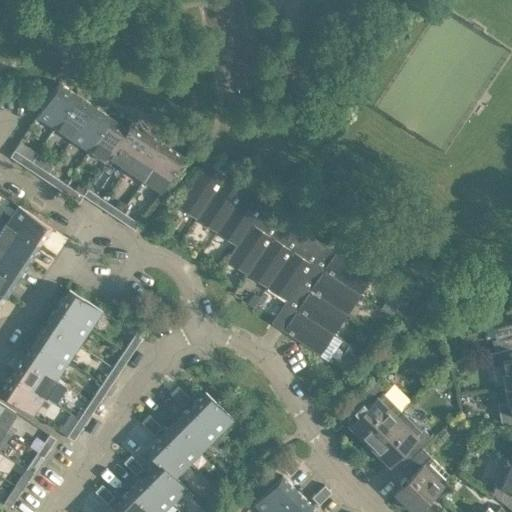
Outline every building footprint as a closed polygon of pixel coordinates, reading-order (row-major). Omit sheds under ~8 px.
[(59,83),(36,116),(54,128),(77,94),(59,83)] [(71,139),(94,106),(77,94),(54,128),(71,139)] [(94,106),(71,139),(88,151),(111,117),(94,106)] [(106,162),(111,156),(110,155),(128,128),(127,128),(111,117),(88,151),(106,162)] [(131,121),(127,128),(128,128),(110,155),(111,156),(127,166),(149,133),(131,121)] [(149,133),(127,166),(144,178),(166,144),(149,133)] [(162,189),(184,156),(166,144),(144,178),(162,189)] [(14,149),(10,156),(28,168),(32,161),(14,149)] [(32,161),(28,168),(44,179),(49,172),(32,161)] [(201,167),(176,204),(197,218),(221,181),(201,167)] [(62,190),(66,184),(49,172),(44,179),(62,190)] [(217,231),(241,194),(221,181),(197,218),(217,231)] [(80,182),(75,189),(83,195),(88,188),(88,187),(80,182)] [(84,195),(83,195),(75,189),(66,184),(62,190),(79,202),(84,195)] [(88,188),(83,195),(84,195),(101,207),(105,200),(88,188)] [(252,223),(262,208),(241,194),(217,231),(237,244),(252,223)] [(105,200),(101,207),(118,218),(122,211),(105,200)] [(52,226),(18,204),(6,221),(40,244),(52,226)] [(135,230),(140,223),(122,211),(118,218),(135,230)] [(0,231),(0,241),(29,261),(40,244),(6,221),(0,231)] [(237,244),(227,259),(247,273),(272,236),(252,223),(237,244)] [(268,286),(292,249),(272,236),(247,273),(268,286)] [(29,261),(0,241),(0,266),(17,278),(29,261)] [(374,273),(337,248),(324,269),(361,294),(374,273)] [(288,300),(313,263),(292,249),(268,286),(288,300)] [(0,290),(6,295),(17,278),(0,266),(0,290)] [(310,289),(347,314),(361,294),(324,269),(310,289)] [(103,310),(69,287),(57,305),(91,327),(103,310)] [(297,309),(334,334),(347,314),(310,289),(297,309)] [(91,327),(57,305),(46,322),(79,344),(91,327)] [(511,305),(489,311),(499,350),(511,346),(511,305)] [(283,330),(320,354),(334,334),(297,309),(283,330)] [(79,344),(46,322),(34,339),(68,361),(79,344)] [(143,336),(136,332),(124,350),(131,354),(143,336)] [(68,361),(34,339),(23,356),(57,378),(68,361)] [(352,346),(345,357),(354,363),(361,352),(352,346)] [(499,350),(491,353),(493,366),(503,365),(507,387),(511,386),(511,346),(499,350)] [(131,354),(124,350),(113,367),(119,371),(131,354)] [(57,378),(23,356),(12,373),(45,395),(57,378)] [(434,362),(434,367),(437,370),(442,370),(447,365),(447,360),(445,357),(439,357),(434,362)] [(119,371),(113,367),(101,384),(108,388),(119,371)] [(0,390),(33,413),(45,395),(12,373),(0,390)] [(375,381),(348,408),(356,416),(349,424),(369,444),(403,409),(375,381)] [(108,388),(101,384),(90,401),(96,405),(108,388)] [(178,385),(170,392),(177,399),(184,391),(178,385)] [(509,401),(498,402),(501,421),(511,422),(511,386),(507,387),(509,401)] [(234,419),(205,390),(190,405),(219,434),(234,419)] [(183,405),(190,397),(184,391),(177,399),(183,405)] [(16,411),(0,400),(0,426),(4,429),(16,411)] [(96,405),(90,401),(78,418),(85,422),(96,405)] [(219,434),(190,405),(176,420),(205,448),(219,434)] [(465,407),(463,412),(466,417),(472,416),(474,410),(470,406),(465,407)] [(389,463),(405,448),(413,456),(422,447),(431,438),(403,409),(369,444),(389,463)] [(149,414),(142,422),(148,428),(155,420),(149,414)] [(67,435),(73,440),(85,422),(78,418),(67,435)] [(154,434),(161,427),(155,420),(148,428),(154,434)] [(205,448),(176,420),(162,434),(190,463),(205,448)] [(0,426),(0,449),(11,433),(4,429),(0,426)] [(56,438),(49,433),(37,451),(44,455),(56,438)] [(147,450),(158,461),(159,460),(176,477),(176,476),(190,463),(162,434),(147,450)] [(422,447),(413,456),(403,466),(412,475),(395,492),(414,511),(450,475),(422,447)] [(44,455),(37,451),(26,468),(33,472),(44,455)] [(131,455),(124,462),(130,468),(137,461),(131,455)] [(188,488),(176,476),(176,477),(159,460),(158,461),(144,475),(172,503),(188,488)] [(136,474),(144,467),(137,461),(130,468),(136,474)] [(289,461),(283,468),(290,475),(297,469),(289,461)] [(501,486),(496,484),(492,494),(511,509),(511,461),(501,486)] [(15,485),(22,489),(33,472),(26,468),(15,485)] [(163,511),(172,503),(144,475),(130,489),(152,511),(163,511)] [(282,475),(253,503),(262,511),(274,511),(297,490),(282,475)] [(102,484),(95,491),(101,497),(109,490),(102,484)] [(331,491),(324,484),(318,490),(325,498),(331,491)] [(3,503),(10,507),(22,489),(15,485),(3,503)] [(152,511),(130,489),(115,504),(123,511),(152,511)] [(108,503),(115,496),(109,490),(101,497),(108,503)] [(303,511),(311,504),(297,490),(274,511),(303,511)] [(312,497),(319,504),(325,498),(318,490),(312,497)]
